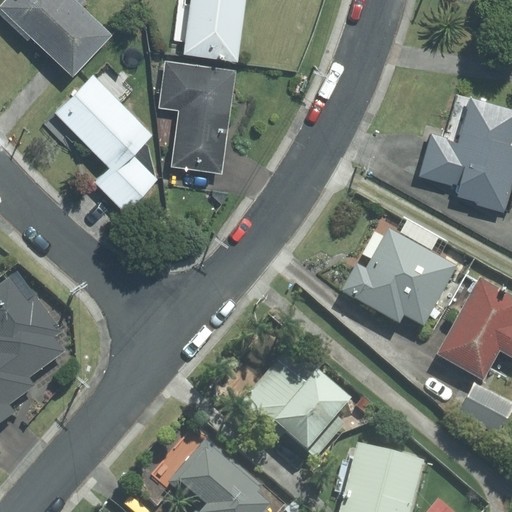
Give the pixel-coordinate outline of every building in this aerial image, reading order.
[(79,0),(5,0),(0,6),(0,7),(74,69),(109,28),(78,2),(79,0)] [(191,0),(186,53),(240,58),(245,0),(191,0)] [(164,57),(160,106),(176,108),(170,164),(223,170),(234,65),(164,57)] [(153,129),(92,69),(52,110),(107,164),(92,178),(125,210),(158,177),(131,151),(153,129)] [(511,131),(511,106),(468,95),(457,136),(429,129),(418,171),(459,183),(455,196),(504,209),(511,178),(511,145),(508,144),(511,131)] [(439,237),(386,211),(342,294),(400,325),(403,320),(421,330),(454,266),(430,253),(439,237)] [(63,335),(9,276),(0,283),(0,425),(16,413),(10,406),(36,385),(30,379),(64,351),(56,341),(63,335)] [(511,297),(476,279),(435,355),(482,381),(497,353),(511,360),(511,297)] [(316,371),(286,348),(244,401),(271,423),(267,428),(306,458),(352,399),(316,371)] [(511,407),(511,406),(469,382),(452,412),(496,436),(511,407)] [(264,488),(207,436),(168,480),(202,510),(200,511),(272,511),(274,511),(256,495),(264,488)] [(410,511),(422,460),(356,445),(340,511),(410,511)] [(447,511),(439,503),(429,511),(447,511)]
